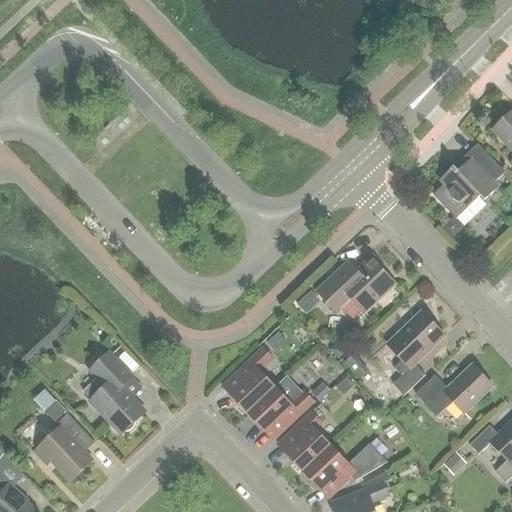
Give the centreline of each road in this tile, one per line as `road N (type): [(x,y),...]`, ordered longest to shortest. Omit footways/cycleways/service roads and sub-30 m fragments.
road 1 (tertiary): [(249,204),(98,51),(65,45),(23,79)]
road 2 (tertiary): [(36,135),(182,288),(208,296),(259,259)]
road 3 (tertiary): [(355,176),(474,53),(486,30)]
road 4 (tertiary): [(486,30),(341,160)]
road 5 (residential): [(485,313),(355,176)]
road 6 (residential): [(101,511),(196,423)]
road 7 (tertiary): [(259,259),(355,176)]
road 8 (residential): [(285,511),(196,423)]
